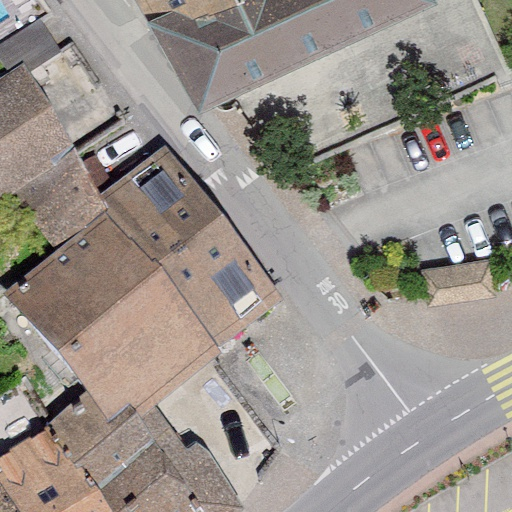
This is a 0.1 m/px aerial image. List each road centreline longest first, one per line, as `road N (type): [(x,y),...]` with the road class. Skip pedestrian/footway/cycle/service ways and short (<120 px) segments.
road 1 (residential): [(87,0),(425,438)]
road 2 (secondary): [(330,511),(425,438)]
